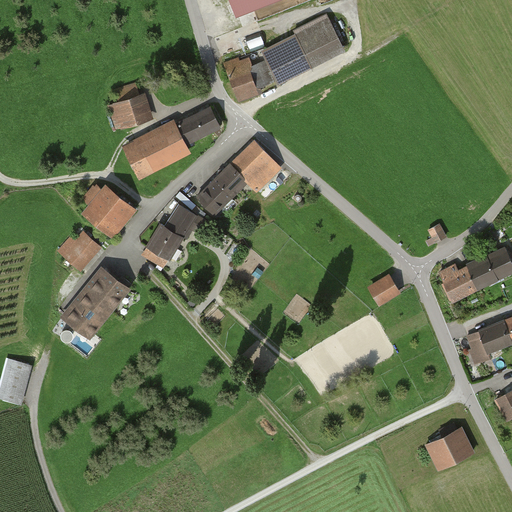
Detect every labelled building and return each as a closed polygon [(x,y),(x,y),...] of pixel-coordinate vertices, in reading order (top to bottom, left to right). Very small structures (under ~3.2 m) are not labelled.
[(235,0),(240,11),(266,0),(235,0)] [(338,50),(324,20),(257,53),(260,59),(246,65),(243,59),(224,68),(240,101),(257,93),(254,86),(271,78),(273,82),(338,50)] [(252,47),(265,41),(262,33),(248,38),(252,47)] [(119,92),(137,90),(136,83),(118,85),(119,92)] [(149,118),(143,95),(109,104),(115,127),(149,118)] [(217,126),(207,107),(172,126),(170,123),(123,148),(138,176),(185,151),(182,145),(217,126)] [(278,167),(251,142),(197,197),(213,211),(242,181),(254,192),(278,167)] [(130,210),(101,187),(80,213),(109,237),(130,210)] [(193,217),(177,207),(163,230),(158,227),(141,254),(162,267),(193,217)] [(443,235),(437,226),(427,231),(433,241),(443,235)] [(100,249),(83,234),(78,240),(72,235),(58,252),(80,271),(100,249)] [(511,267),(504,250),(484,260),(494,280),(511,270),(511,267)] [(484,258),(463,267),(455,271),(453,267),(440,273),(454,301),(495,281),(494,280),(484,260),(484,258)] [(121,282),(105,269),(65,319),(89,338),(132,284),(124,277),(121,282)] [(400,290),(390,275),(370,288),(381,303),(400,290)] [(504,322),(467,336),(477,363),(487,359),(485,353),(511,343),(504,322)] [(67,338),(75,330),(68,323),(60,330),(67,338)] [(29,365),(12,361),(3,397),(20,401),(29,365)] [(511,390),(495,400),(506,420),(511,416),(511,390)] [(471,452),(459,429),(425,445),(437,469),(471,452)]
